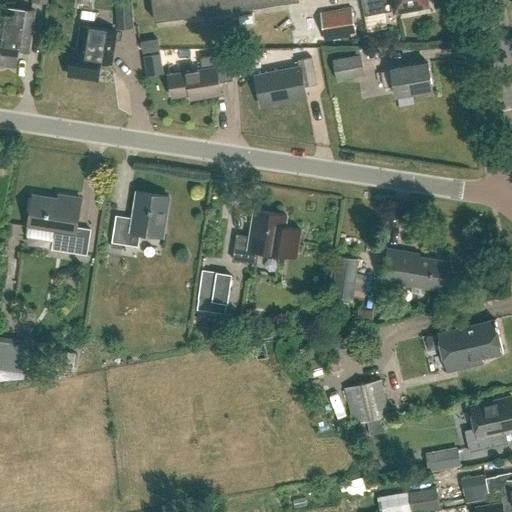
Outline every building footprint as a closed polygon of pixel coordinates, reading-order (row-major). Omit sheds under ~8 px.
[(133,0),(115,0),(117,29),(135,28),(133,0)] [(156,0),(159,19),(291,0),(156,0)] [(429,4),(428,0),(362,0),(366,16),(429,4)] [(0,64),(17,67),(19,48),(30,50),(35,10),(0,5),(0,64)] [(357,35),(352,8),(321,13),(325,40),(357,35)] [(70,75),(99,79),(101,62),(112,63),(117,31),(83,26),(79,49),(74,49),(70,75)] [(159,39),(142,41),(144,52),(161,49),(159,39)] [(234,80),(230,53),(201,57),(203,69),(170,75),(174,97),(192,95),(192,100),(222,95),(221,83),(234,80)] [(360,54),(334,59),(338,81),(364,75),(360,54)] [(145,57),(148,76),(164,74),(162,55),(145,57)] [(261,106),(307,97),(305,87),(318,85),(313,58),(298,61),(300,68),(255,77),(261,106)] [(433,90),(429,62),(392,69),(392,70),(382,72),(385,87),(395,85),(397,96),(433,90)] [(163,237),(169,197),(137,192),(133,218),(116,216),(112,243),(138,247),(140,233),(163,237)] [(82,199),(68,197),(68,201),(34,196),(29,225),(56,230),(53,250),(87,255),(91,230),(77,228),(82,199)] [(301,228),(285,226),(287,214),(256,209),(251,236),(237,234),(233,258),(257,262),(259,250),(296,256),(301,228)] [(388,250),(383,280),(445,290),(450,262),(411,256),(411,253),(388,250)] [(355,299),(360,259),(338,256),(333,296),(355,299)] [(200,292),(214,294),(213,300),(227,302),(232,274),(204,270),(200,292)] [(482,357),(503,353),(495,319),(439,332),(448,370),(483,361),(482,357)] [(0,370),(24,373),(28,342),(0,338),(0,370)] [(390,414),(381,378),(345,387),(353,423),(390,414)] [(320,382),(322,392),(344,389),(343,379),(320,382)] [(491,435),(511,429),(511,396),(472,406),(477,427),(465,430),(470,452),(493,446),(491,435)] [(459,447),(427,453),(430,472),(462,467),(459,447)] [(486,477),(488,491),(500,489),(501,496),(511,494),(511,473),(511,471),(497,474),(497,475),(486,477)] [(488,491),(486,477),(485,475),(460,479),(465,504),(490,500),(489,495),(488,491)] [(409,493),(412,511),(421,511),(440,509),(437,488),(409,493)] [(511,511),(511,494),(501,496),(502,501),(474,506),(475,511),(511,511)]
